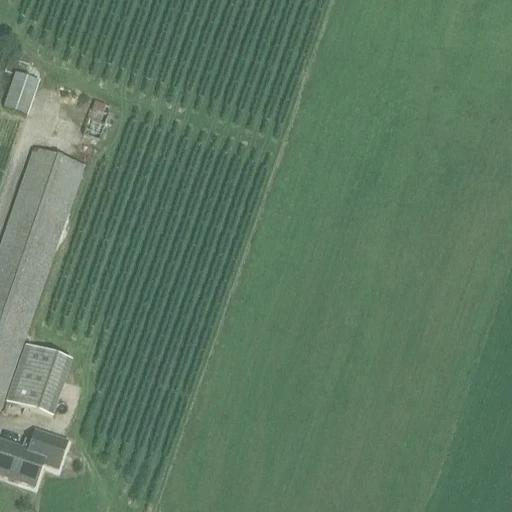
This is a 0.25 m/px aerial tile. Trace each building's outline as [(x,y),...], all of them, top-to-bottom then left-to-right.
[(26,117),(38,83),(14,75),(2,109),(26,117)] [(93,102),(82,137),(99,142),(110,108),(93,102)] [(32,151),(0,245),(0,412),(84,168),(32,151)] [(51,420),(70,363),(25,347),(5,404),(51,420)] [(66,445),(35,434),(28,454),(0,444),(0,478),(34,489),(41,467),(57,472),(66,445)]
